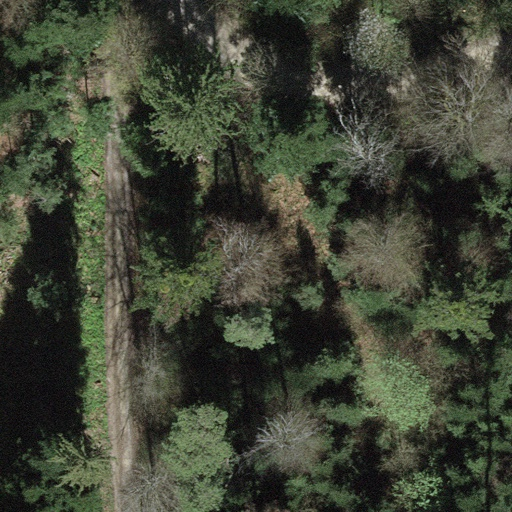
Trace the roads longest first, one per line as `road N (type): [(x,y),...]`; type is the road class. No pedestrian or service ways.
road 1 (track): [(145,0),(124,121),(136,511)]
road 2 (track): [(176,0),(232,47),(292,78),(391,76),(511,44)]
